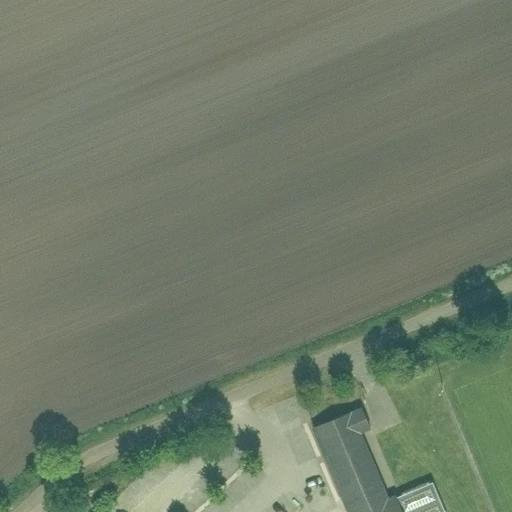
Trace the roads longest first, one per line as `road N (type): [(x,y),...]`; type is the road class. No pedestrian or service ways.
road 1 (unclassified): [(511,288),(185,420)]
road 2 (residential): [(185,420),(103,454),(32,507)]
